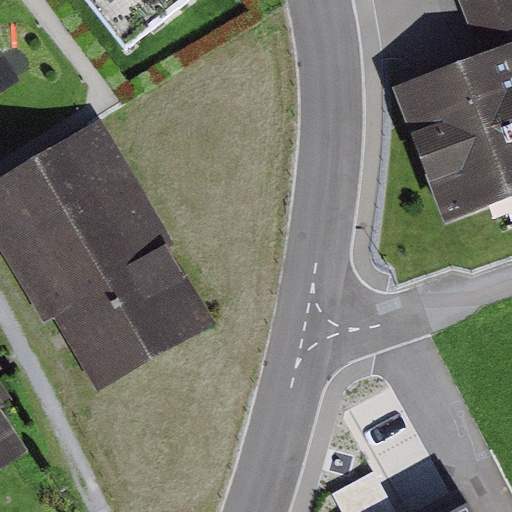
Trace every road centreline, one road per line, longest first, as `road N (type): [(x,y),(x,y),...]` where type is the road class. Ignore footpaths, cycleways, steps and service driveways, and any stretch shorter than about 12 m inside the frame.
road 1 (tertiary): [(308,324),(333,104),(320,0)]
road 2 (residential): [(308,324),(371,326),(511,278)]
road 3 (tertiary): [(260,511),(308,324)]
